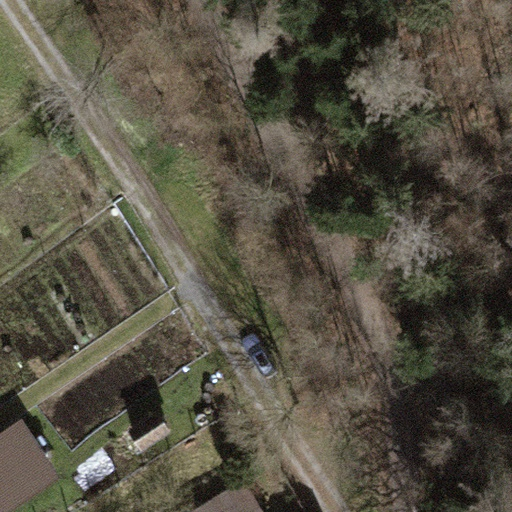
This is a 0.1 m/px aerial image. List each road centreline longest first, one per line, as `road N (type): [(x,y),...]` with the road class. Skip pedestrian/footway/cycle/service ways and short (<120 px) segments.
road 1 (track): [(365,511),(41,0)]
road 2 (track): [(229,0),(368,274),(410,511)]
